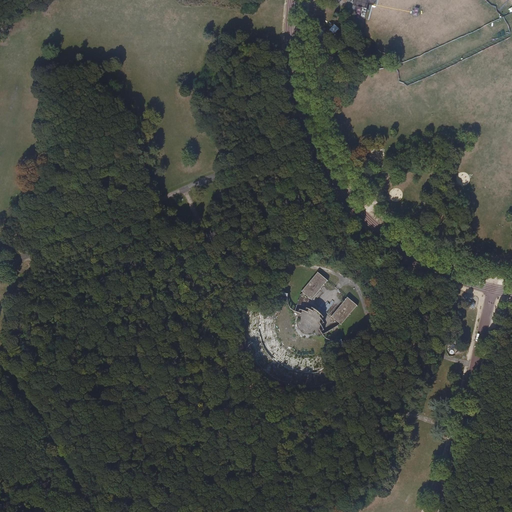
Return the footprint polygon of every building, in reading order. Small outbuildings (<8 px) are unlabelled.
[(329,318),(309,302),(327,281),(316,271),(298,292),(299,293),(298,295),(290,317),(293,319),(292,323),(292,326),(293,330),(295,333),(296,335),(298,336),(299,337),(302,338),(303,338),(306,339),(308,338),(311,338),(314,336),(318,339),(338,327),(339,326),(340,327),(357,306),(346,297),(329,318)] [(430,275),(425,288),(429,290),(435,277),(430,275)] [(322,298),(318,303),(326,312),(331,307),(322,298)] [(337,380),(325,352),(312,356),(302,357),(294,355),(287,351),(279,343),(275,334),(274,322),(276,310),(248,300),(245,309),(243,317),(242,327),(244,338),(247,350),(252,359),(258,367),(266,375),(277,381),(290,386),(299,388),(308,388),(317,387),(328,384),(337,380)] [(503,313),(502,318),(505,321),(506,325),(511,323),(511,318),(511,319),(511,315),(507,312),(503,313)]
